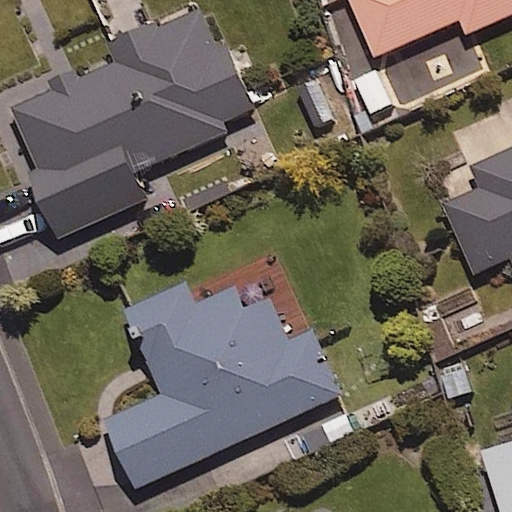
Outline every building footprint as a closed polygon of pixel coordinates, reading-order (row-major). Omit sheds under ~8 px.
[(511,20),(511,0),(352,0),(379,61),(464,24),(471,38),(511,20)] [(259,124),(208,7),(110,49),(118,68),(12,114),(39,176),(30,180),(58,244),(174,194),(162,166),(259,124)] [(399,105),(384,71),(359,83),(374,116),(399,105)] [(511,154),(475,171),(484,192),(448,208),(479,278),(511,263),(511,154)] [(200,310),(190,289),(131,317),(169,400),(109,428),(139,494),(346,398),(287,270),(200,310)] [(511,511),(511,450),(488,458),(504,511),(511,511)]
